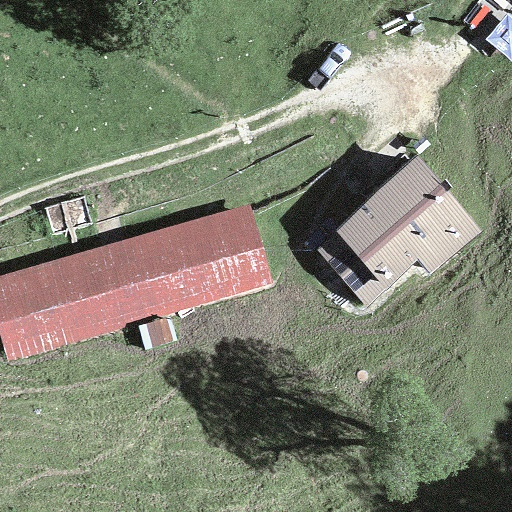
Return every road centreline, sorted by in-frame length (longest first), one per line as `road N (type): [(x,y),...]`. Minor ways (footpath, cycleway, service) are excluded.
road 1 (track): [(206,139),(248,128),(400,53),(437,0)]
road 2 (track): [(0,205),(206,139)]
